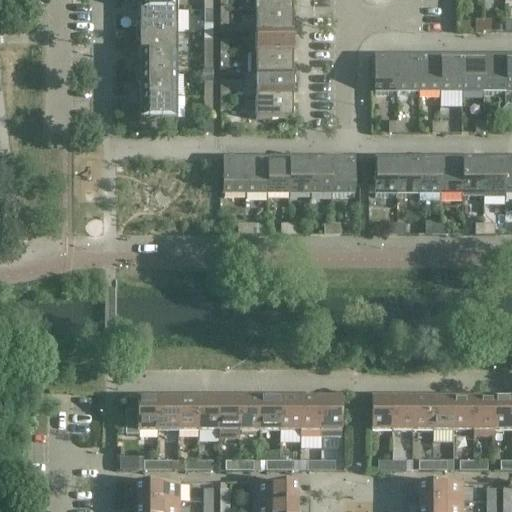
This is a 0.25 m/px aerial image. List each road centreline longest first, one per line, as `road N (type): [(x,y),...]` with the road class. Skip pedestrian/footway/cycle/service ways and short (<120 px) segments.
road 1 (residential): [(61,511),(60,458),(109,459),(109,355)]
road 2 (residential): [(66,122),(64,0)]
road 3 (residential): [(343,121),(345,0)]
